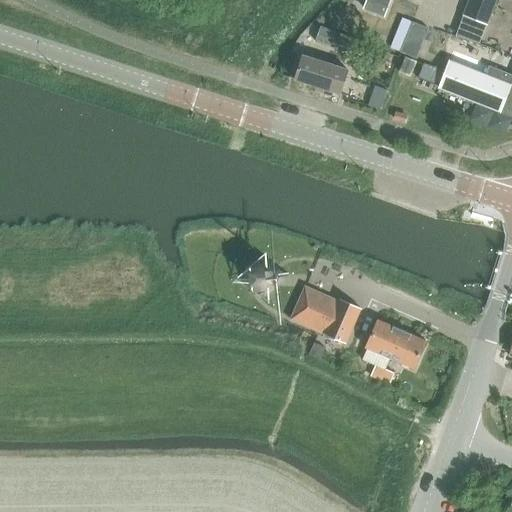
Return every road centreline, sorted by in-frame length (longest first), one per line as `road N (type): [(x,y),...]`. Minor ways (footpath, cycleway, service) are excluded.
road 1 (secondary): [(511,199),(0,36)]
road 2 (residential): [(318,272),(484,341)]
